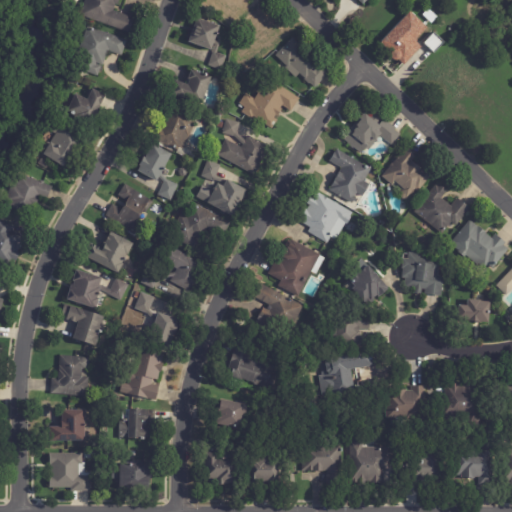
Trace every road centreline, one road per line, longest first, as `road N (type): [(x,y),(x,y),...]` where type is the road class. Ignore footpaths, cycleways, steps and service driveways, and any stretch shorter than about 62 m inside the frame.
road 1 (residential): [(169,0),(133,108),(62,236),(32,325),(19,511)]
road 2 (residential): [(360,66),(315,125),(226,299),(202,378),(190,511)]
road 3 (residential): [(291,0),(511,207)]
